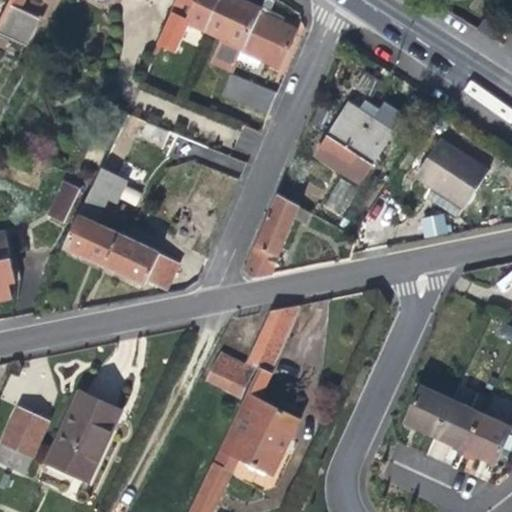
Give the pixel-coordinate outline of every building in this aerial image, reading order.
[(189,26),(203,32),(217,0),(195,0),(186,22),(171,15),(158,44),(177,53),(189,26)] [(217,0),(203,32),(243,50),(261,10),(265,0),(244,0),(244,2),(239,0),(217,0)] [(274,2),(271,0),(265,0),(261,10),(243,50),(238,59),(257,68),(261,60),(278,68),(297,28),(284,22),(287,16),(271,9),(274,2)] [(41,21),(9,5),(7,8),(0,23),(0,33),(29,47),(41,21)] [(200,80),(220,89),(236,54),(227,50),(205,67),(200,80)] [(268,113),(278,92),(232,73),(222,94),(268,113)] [(323,102),(313,124),(323,129),(332,106),(323,102)] [(350,104),(329,137),(370,164),(392,132),(368,116),(350,104)] [(210,148),(150,123),(146,131),(206,156),(210,148)] [(418,175),(435,186),(464,206),(465,206),(488,172),(441,140),(418,175)] [(93,185),(91,188),(109,196),(115,199),(122,183),(99,172),(93,185)] [(344,218),(358,187),(337,178),(323,209),(344,218)] [(65,181),(48,215),(64,223),(81,188),(65,181)] [(457,216),(464,206),(435,186),(428,197),(438,204),(457,216)] [(96,222),(109,196),(91,188),(79,215),(96,222)] [(289,234),(296,218),(301,207),(279,194),(246,271),(252,278),(272,273),(289,234)] [(380,199),(369,223),(384,229),(394,206),(380,199)] [(312,213),(301,207),(296,218),(307,224),(312,213)] [(424,237),(448,232),(445,214),(420,219),(424,237)] [(180,263),(96,222),(79,215),(64,247),(128,277),(145,286),(148,281),(167,290),(180,263)] [(0,299),(10,297),(9,284),(16,283),(5,229),(0,230),(0,299)] [(270,312),(245,365),(254,369),(258,371),(271,374),(302,307),(270,312)] [(240,398),(254,369),(245,365),(222,354),(207,381),(240,398)] [(258,402),(271,374),(258,371),(246,396),(258,402)] [(423,429),(434,434),(450,400),(421,386),(405,420),(423,429)] [(80,392),(48,461),(89,480),(121,411),(106,404),(80,392)] [(273,409),(258,402),(246,396),(244,400),(190,511),(213,511),(242,458),(273,472),(299,420),(273,409)] [(482,416),(450,400),(434,434),(449,442),(465,449),(482,416)] [(19,408),(3,445),(32,458),(49,421),(31,414),(19,408)] [(497,423),(482,416),(465,449),(481,457),(493,462),(511,422),(500,417),(497,423)] [(32,458),(3,445),(0,452),(0,463),(25,474),(26,471),(32,458)]
